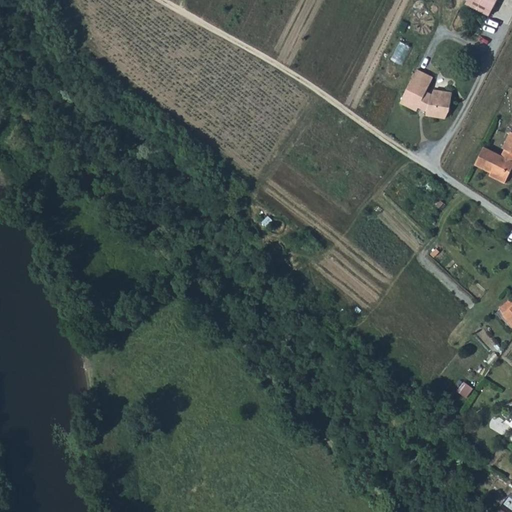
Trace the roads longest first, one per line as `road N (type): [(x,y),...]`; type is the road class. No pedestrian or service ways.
road 1 (track): [(379,511),(213,309),(0,92)]
road 2 (track): [(431,166),(292,71),(163,0)]
